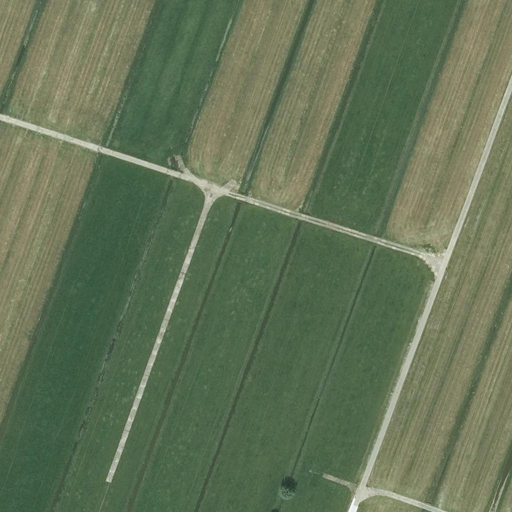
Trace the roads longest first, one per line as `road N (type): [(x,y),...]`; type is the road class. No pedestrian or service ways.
road 1 (track): [(101,511),(221,182),(0,110)]
road 2 (track): [(355,511),(511,91)]
road 3 (track): [(451,511),(295,458)]
